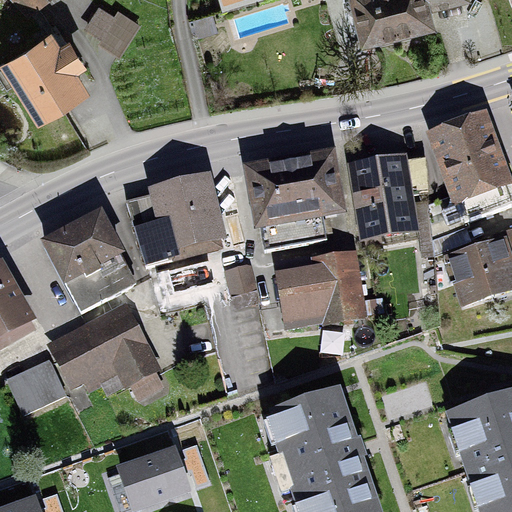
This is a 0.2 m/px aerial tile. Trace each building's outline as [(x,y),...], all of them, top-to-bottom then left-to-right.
[(359,13),(365,39),(429,23),(425,8),(458,0),(346,0),(346,6),(352,12),(359,13)] [(114,19),(99,9),(85,29),(103,41),(100,45),(119,58),(139,27),(118,13),(114,19)] [(189,21),(193,36),(216,30),(212,14),(189,21)] [(0,72),(9,87),(16,83),(40,120),(86,91),(76,75),(85,70),(69,45),(61,50),(52,37),(9,65),(10,66),(0,72)] [(429,211),(432,242),(468,229),(466,225),(511,207),(511,203),(482,125),(436,142),(457,200),(429,211)] [(250,174),(265,253),(326,242),(322,215),(339,212),(330,160),(250,174)] [(406,197),(428,194),(425,160),(355,172),(362,211),(356,212),(360,238),(411,230),(406,197)] [(127,205),(146,269),(219,251),(216,239),(219,238),(206,185),(127,205)] [(46,247),(81,314),(132,287),(133,283),(100,219),(46,247)] [(450,262),(464,306),(494,297),(492,291),(511,284),(511,274),(505,254),(511,252),(511,232),(511,233),(495,238),(498,247),(450,262)] [(435,258),(436,266),(444,265),(443,257),(435,258)] [(322,273),(283,279),(291,328),(356,317),(353,299),(359,298),(354,261),(321,267),(322,273)] [(157,277),(162,299),(214,286),(209,264),(157,277)] [(250,267),(226,273),(233,298),(255,292),(257,292),(250,267)] [(0,271),(0,349),(8,345),(2,335),(9,331),(14,340),(32,329),(0,271)] [(255,292),(233,298),(236,310),(258,304),(255,292)] [(79,344),(58,355),(72,382),(80,377),(87,391),(101,384),(107,396),(128,384),(154,371),(127,319),(113,326),(102,332),(79,344)] [(65,397),(51,365),(8,385),(23,417),(65,397)] [(335,397),(276,417),(286,447),(279,450),(296,500),(303,497),(308,511),(374,511),(355,454),(335,397)] [(511,511),(511,400),(459,418),(490,511),(511,511)] [(188,491),(174,449),(120,468),(135,509),(188,491)] [(0,511),(39,511),(34,498),(0,509),(0,511)]
